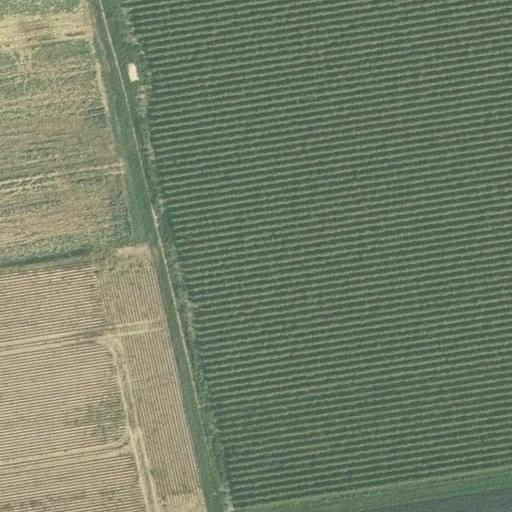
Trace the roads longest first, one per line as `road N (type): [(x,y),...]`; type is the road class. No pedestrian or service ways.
road 1 (track): [(97,0),(212,511)]
road 2 (track): [(310,511),(511,479)]
